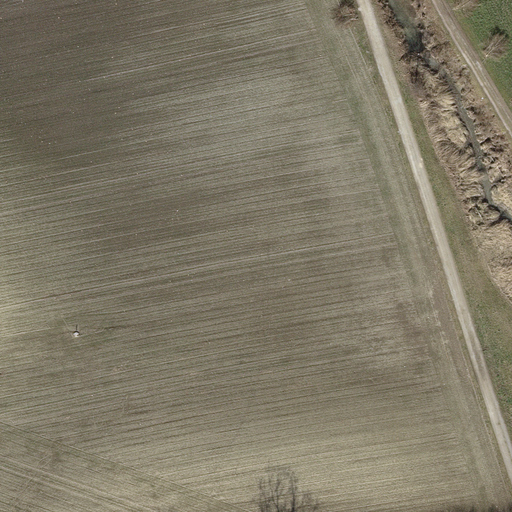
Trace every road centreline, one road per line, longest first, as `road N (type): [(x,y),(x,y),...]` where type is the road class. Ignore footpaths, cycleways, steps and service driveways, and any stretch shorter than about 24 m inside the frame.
road 1 (track): [(368,0),(511,463)]
road 2 (track): [(437,0),(511,121)]
